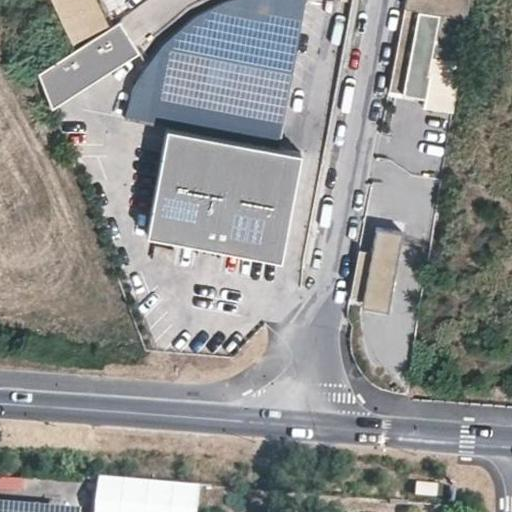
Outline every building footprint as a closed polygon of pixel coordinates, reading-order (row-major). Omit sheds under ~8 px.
[(95,0),(56,0),(75,37),(106,21),(95,0)] [(283,119),(305,0),(225,0),(224,0),(193,16),(161,44),(145,66),(133,91),(283,119)] [(464,66),(474,0),(411,0),(393,93),(430,100),(434,76),(433,75),(436,61),(464,66)] [(117,20),(38,75),(55,107),(138,50),(117,20)] [(283,119),(133,91),(124,118),(167,126),(146,237),(213,250),(281,263),(306,124),(283,119)] [(392,305),(406,234),(380,229),(375,254),(362,251),(353,298),(366,300),(392,305)] [(153,261),(172,264),(175,250),(155,247),(153,261)] [(391,313),(392,305),(366,300),(365,308),(391,313)]
